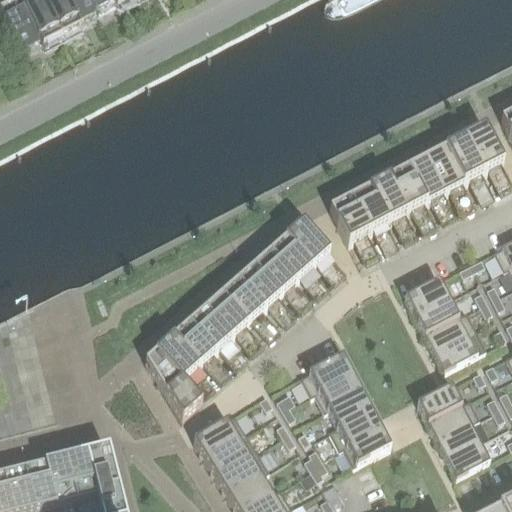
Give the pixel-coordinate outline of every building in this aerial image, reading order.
[(77,30),(95,21),(83,0),(42,0),(21,11),(18,6),(0,14),(0,18),(20,59),(39,49),(42,55),(80,35),(77,30)] [(83,0),(95,21),(112,12),(116,17),(147,0),(83,0)] [(511,119),(498,126),(511,152),(511,119)] [(483,137),(464,147),(482,183),(502,172),(483,137)] [(463,193),(482,183),(464,147),(444,157),(463,193)] [(444,203),(463,193),(444,157),(425,167),(444,203)] [(444,203),(425,167),(406,178),(424,213),(444,203)] [(406,178),(386,188),(405,223),(424,213),(406,178)] [(385,233),(405,223),(386,188),(367,198),(385,233)] [(348,208),(366,243),(385,233),(367,198),(348,208)] [(366,243),(348,208),(328,218),(347,253),(366,243)] [(328,263),(301,232),(285,247),(311,277),(328,263)] [(269,261),(295,291),(311,277),(285,247),(269,261)] [(502,281),(506,278),(511,275),(511,250),(492,261),(502,281)] [(252,275),(279,305),(295,291),(269,261),(252,275)] [(469,273),(472,280),(483,274),(479,267),(469,273)] [(461,285),(472,280),(469,273),(458,278),(461,285)] [(252,275),(236,289),(263,320),(279,305),(252,275)] [(413,325),(451,305),(441,287),(403,307),(413,325)] [(220,304),(247,334),(263,320),(236,289),(220,304)] [(485,298),(491,308),(498,305),(492,294),(485,298)] [(472,304),(478,315),(485,311),(480,300),(472,304)] [(247,334),(220,304),(204,318),(230,348),(247,334)] [(413,325),(422,343),(460,323),(451,305),(413,325)] [(503,315),(498,305),(491,308),(496,319),(503,315)] [(491,322),(485,311),(478,315),(484,326),(491,322)] [(230,348),(204,318),(187,332),(214,362),(230,348)] [(465,321),(460,323),(422,343),(432,362),(475,340),(465,321)] [(187,332),(171,346),(198,377),(214,362),(187,332)] [(497,352),(505,348),(499,337),(492,341),(497,352)] [(475,340),(432,362),(442,381),(485,359),(475,340)] [(171,346),(155,361),(182,391),(198,377),(171,346)] [(144,371),(180,430),(200,412),(182,391),(155,361),(144,371)] [(309,406),(313,404),(351,384),(341,364),(298,386),(309,406)] [(484,377),(489,388),(497,384),(491,373),(484,377)] [(477,394),(484,391),(478,380),(471,384),(477,394)] [(327,420),(361,402),(351,384),(313,404),(323,422),(327,420)] [(454,393),(416,413),(425,431),(463,411),(454,393)] [(497,404),(503,414),(510,410),(505,400),(497,404)] [(361,402),(327,420),(335,436),(369,418),(361,402)] [(264,419),(271,415),(265,404),(258,408),(264,419)] [(275,410),(281,420),(288,416),(282,406),(275,410)] [(491,421),(498,417),(492,406),(485,410),(491,421)] [(425,431),(435,450),(471,432),(478,428),(468,409),(463,411),(425,431)] [(511,423),(511,413),(510,410),(503,414),(509,425),(511,423)] [(294,426),(288,416),(281,420),(287,430),(294,426)] [(496,431),(503,428),(498,417),(491,421),(496,431)] [(337,460),(341,458),(380,438),(369,418),(335,436),(327,440),(337,460)] [(204,468),(245,443),(241,437),(233,424),(192,449),(204,468)] [(281,446),(288,442),(282,432),(275,436),(281,446)] [(481,450),(471,432),(435,450),(445,469),(481,450)] [(389,456),(380,438),(341,458),(351,476),(389,456)] [(303,455),(310,451),(303,440),(296,445),(303,455)] [(288,442),(281,446),(287,456),(294,452),(288,442)] [(204,468),(215,487),(256,462),(245,443),(204,468)] [(490,468),(481,450),(445,469),(454,487),(490,468)] [(120,511),(107,458),(85,464),(96,506),(95,506),(96,511),(120,511)] [(314,472),(320,468),(314,458),(307,462),(309,465),(314,472)] [(268,481),(256,462),(215,487),(227,506),(260,486),(268,481)] [(75,511),(95,506),(96,506),(85,464),(64,469),(75,511)] [(309,480),(316,475),(314,472),(309,465),(303,469),(309,480)] [(314,472),(316,475),(320,482),(327,478),(320,468),(314,472)] [(64,469),(43,474),(52,511),(72,511),(75,511),(64,469)] [(52,511),(43,474),(22,480),(30,511),(52,511)] [(320,482),(316,475),(309,480),(315,490),(322,486),(320,482)] [(30,511),(22,480),(1,485),(8,511),(30,511)] [(8,511),(1,485),(0,485),(0,511),(8,511)] [(227,506),(230,511),(254,511),(270,502),(260,486),(227,506)] [(254,511),(287,511),(278,497),(270,502),(254,511)]
